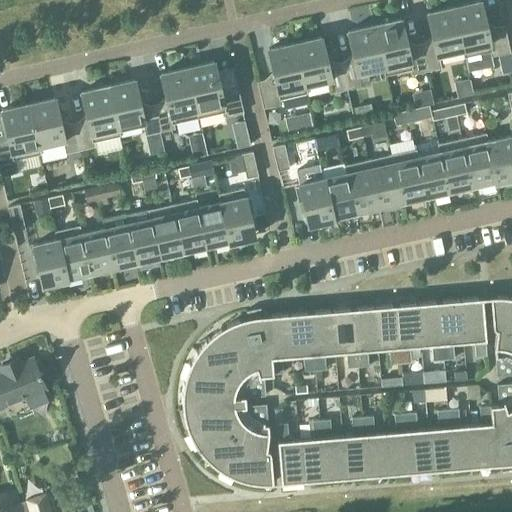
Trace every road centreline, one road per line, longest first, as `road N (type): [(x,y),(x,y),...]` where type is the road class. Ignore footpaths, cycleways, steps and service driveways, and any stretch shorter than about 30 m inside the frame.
road 1 (residential): [(122,303),(511,210)]
road 2 (residential): [(356,0),(0,81)]
road 3 (residential): [(181,511),(122,303)]
road 4 (residential): [(120,511),(63,315)]
